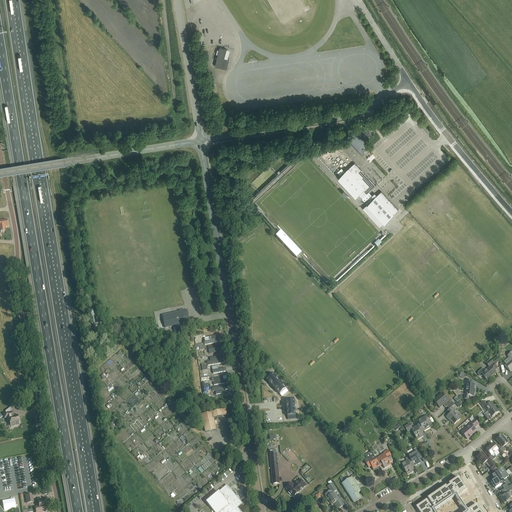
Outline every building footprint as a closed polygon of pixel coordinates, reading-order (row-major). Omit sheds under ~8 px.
[(224,59),(227,49),(219,48),(215,67),(227,69),(229,60),(224,59)] [(363,140),(372,135),(368,128),(359,133),(363,140)] [(356,138),(350,144),(361,155),(367,149),(356,138)] [(360,201),(376,186),(354,163),(338,178),(360,201)] [(380,227),(398,210),(381,191),(377,196),(374,193),(365,202),(367,204),(362,209),(380,227)] [(0,234),(1,234),(1,232),(5,232),(4,228),(8,227),(7,223),(4,224),(4,225),(0,226),(0,234)] [(277,235),(275,238),(295,260),(299,256),(278,234),(277,235)] [(190,322),(187,310),(184,311),(184,310),(179,311),(180,312),(163,316),(165,328),(174,326),(175,333),(181,331),(180,325),(190,322)] [(221,334),(204,337),(205,345),(222,342),(221,334)] [(205,348),(207,356),(224,353),(223,345),(205,348)] [(115,360),(122,355),(120,351),(113,357),(115,360)] [(207,358),(208,366),(226,363),(224,355),(207,358)] [(496,372),(495,371),(498,368),(490,360),(486,363),(490,368),(486,371),(485,369),(483,369),(482,369),(478,372),(478,374),(478,375),(480,377),(481,377),(482,377),(483,376),(487,380),(496,372)] [(209,368),(210,376),(227,373),(226,365),(209,368)] [(271,372),(265,378),(282,397),(288,391),(271,372)] [(210,378),(212,386),(229,383),(227,375),(210,378)] [(472,380),(467,380),(465,380),(464,383),(467,384),(465,395),(464,395),(464,399),(469,399),(470,395),(474,396),(474,391),(474,384),(472,384),(472,380)] [(213,396),(230,394),(229,385),(212,388),(213,396)] [(456,397),(460,394),(456,388),(452,391),(456,397)] [(442,393),(434,400),(440,408),(443,405),(444,404),(447,407),(452,402),(450,399),(448,401),(442,393)] [(288,399),(286,399),(288,419),(296,419),(294,398),(292,398),(292,401),(288,401),(288,399)] [(484,402),(483,401),(480,404),(483,409),(485,407),(488,412),(485,414),(489,419),(492,417),(492,416),(499,412),(492,402),(488,404),(486,401),(485,402),(485,401),(484,402)] [(12,412),(11,411),(13,410),(12,406),(6,410),(6,413),(3,414),(4,418),(6,418),(6,421),(9,421),(10,426),(18,424),(17,416),(13,416),(12,412)] [(452,406),(449,409),(447,411),(450,415),(446,417),(449,420),(450,419),(454,424),(460,419),(455,412),(456,411),(452,406)] [(206,432),(216,430),(213,418),(223,416),(222,410),(202,414),(206,432)] [(418,420),(420,424),(424,431),(430,428),(428,424),(431,422),(427,415),(418,420)] [(463,434),(462,434),(464,437),(465,436),(467,440),(472,436),(471,435),(476,431),(474,428),(479,424),(475,419),(474,420),(472,418),(469,420),(471,422),(469,424),(470,425),(461,432),(463,434)] [(424,431),(420,424),(413,428),(410,424),(405,427),(408,432),(411,430),(417,440),(424,437),(421,433),(424,431)] [(190,430),(185,433),(190,441),(195,438),(190,430)] [(504,439),(502,437),(497,441),(500,444),(498,446),(501,449),(504,453),(506,451),(507,450),(507,449),(506,448),(505,446),(508,443),(509,442),(505,438),(504,439)] [(489,458),(492,461),(496,458),(496,456),(494,454),(498,450),(493,444),(486,450),(489,453),(487,455),(489,458)] [(410,459),(414,466),(420,463),(418,459),(421,458),(416,449),(414,450),(415,452),(408,456),(409,457),(410,459)] [(376,459),(380,467),(382,465),(384,468),(391,465),(390,463),(393,461),(390,456),(391,455),(388,450),(383,453),(384,454),(376,459)] [(380,467),(376,459),(373,455),(371,452),(365,456),(367,459),(365,461),(369,468),(371,466),(374,470),(380,467)] [(277,463),(276,453),(270,454),(273,484),(279,484),(278,467),(277,463)] [(492,461),(489,458),(487,459),(482,453),(477,458),(483,465),(485,463),(495,474),(497,473),(500,471),(499,469),(492,461)] [(209,454),(200,460),(202,463),(211,457),(209,454)] [(410,459),(409,457),(406,459),(407,461),(401,464),(407,475),(414,472),(411,468),(414,466),(410,459)] [(208,466),(214,461),(211,458),(205,463),(208,466)] [(500,471),(497,473),(495,474),(492,475),(495,480),(491,482),(495,489),(502,485),(500,482),(508,476),(503,467),(499,469),(500,471)] [(354,503),(361,498),(357,492),(360,491),(352,478),(342,484),(354,503)] [(417,507),(416,507),(419,511),(433,511),(456,495),(458,497),(468,491),(465,487),(464,488),(462,486),(463,485),(459,478),(458,479),(459,480),(457,481),(456,480),(449,485),(450,486),(447,488),(446,487),(442,490),(443,491),(441,492),(440,491),(436,494),(437,495),(435,496),(434,495),(430,498),(431,499),(429,500),(428,499),(419,506),(420,507),(418,508),(417,507)] [(299,492),(306,485),(301,479),(294,486),(292,483),(286,489),(289,492),(288,493),(291,495),(293,497),(299,492)] [(330,491),(325,494),(332,505),(335,503),(339,508),(344,506),(340,499),(339,500),(334,492),(337,490),(333,483),(327,487),(330,491)] [(508,504),(511,502),(511,500),(510,498),(511,497),(511,495),(510,492),(511,490),(511,484),(502,490),(505,496),(501,498),(504,504),(507,502),(508,504)] [(231,511),(237,507),(237,508),(242,503),(238,500),(237,501),(235,498),(236,498),(225,487),(219,493),(207,503),(214,511),(231,511)] [(35,511),(45,511),(46,511),(47,511),(47,508),(50,507),(49,500),(38,501),(39,507),(35,507),(35,511)]
